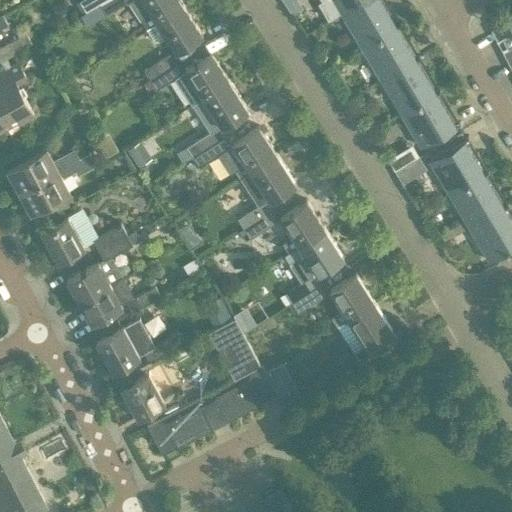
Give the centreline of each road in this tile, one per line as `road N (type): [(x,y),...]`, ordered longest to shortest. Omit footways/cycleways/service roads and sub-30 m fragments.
road 1 (residential): [(134,505),(471,331)]
road 2 (residential): [(453,302),(261,0)]
road 3 (residential): [(134,505),(39,332)]
road 4 (residential): [(511,113),(449,8)]
